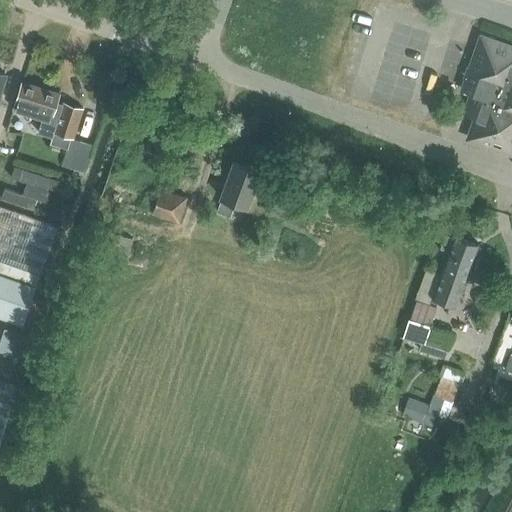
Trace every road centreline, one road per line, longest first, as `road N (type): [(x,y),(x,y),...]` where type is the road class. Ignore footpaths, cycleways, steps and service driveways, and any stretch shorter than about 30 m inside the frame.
road 1 (unclassified): [(511,176),(199,63)]
road 2 (unclassified): [(199,63),(19,0)]
